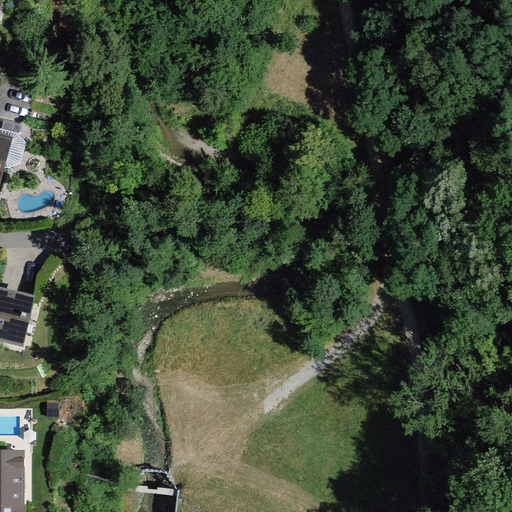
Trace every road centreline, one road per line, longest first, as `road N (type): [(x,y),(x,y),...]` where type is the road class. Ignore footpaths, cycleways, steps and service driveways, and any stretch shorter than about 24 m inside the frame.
road 1 (track): [(393,260),(340,0)]
road 2 (track): [(261,407),(366,323),(393,260)]
